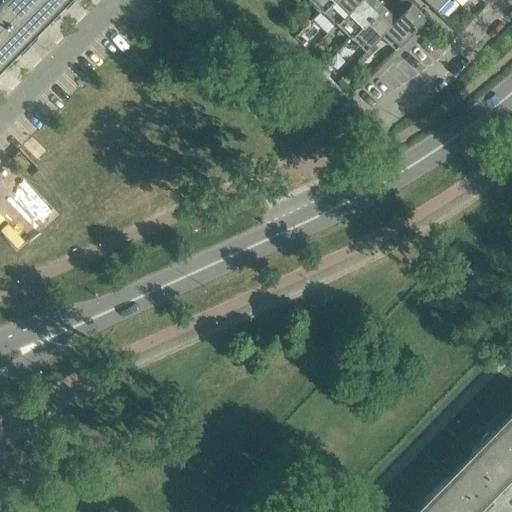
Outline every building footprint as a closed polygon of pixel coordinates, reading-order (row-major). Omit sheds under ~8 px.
[(0,0),(0,64),(5,60),(1,56),(7,50),(11,54),(28,37),(23,33),(29,27),(33,31),(50,14),(46,10),(51,4),(55,8),(63,0),(0,0)] [(313,0),(322,9),(330,0),(313,0)] [(330,0),(322,9),(337,23),(358,0),(330,0)] [(358,0),(337,23),(351,37),(382,5),(376,0),(358,0)] [(382,5),(351,37),(366,51),(381,35),(380,35),(411,3),(414,0),(399,0),(395,5),(395,10),(391,14),(382,5)] [(426,0),(440,13),(452,0),(426,0)] [(426,18),(411,3),(380,35),(381,35),(395,49),(426,18)] [(495,432),(485,442),(511,469),(511,411),(493,430),(495,432)] [(492,490),(511,469),(485,442),(475,453),(473,451),(446,478),(448,480),(438,490),(459,511),(470,511),(486,497),(488,499),(495,493),(492,490)] [(459,511),(438,490),(428,501),(426,499),(413,511),(459,511)]
